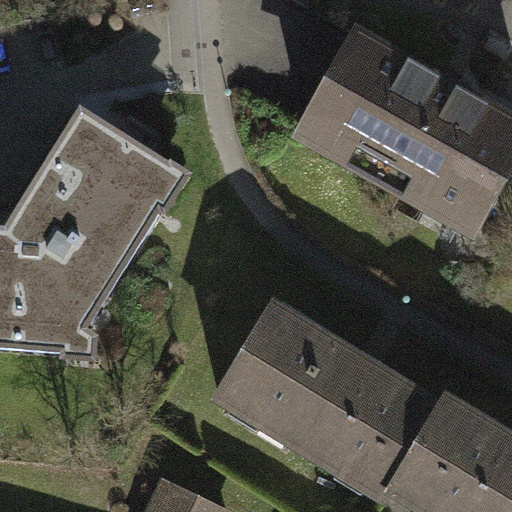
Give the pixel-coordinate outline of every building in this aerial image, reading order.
[(511,120),(358,33),(305,127),(479,225),(511,167),(511,120)] [(68,339),(79,340),(162,208),(151,201),(173,167),(82,110),(7,230),(0,229),(0,347),(66,353),(68,339)] [(397,491),(395,490),(442,413),(440,412),(272,310),(220,396),(392,500),(397,491)] [(440,412),(442,413),(395,490),(397,491),(431,511),(511,511),(511,443),(446,403),(440,412)] [(223,511),(168,485),(154,511),(223,511)]
